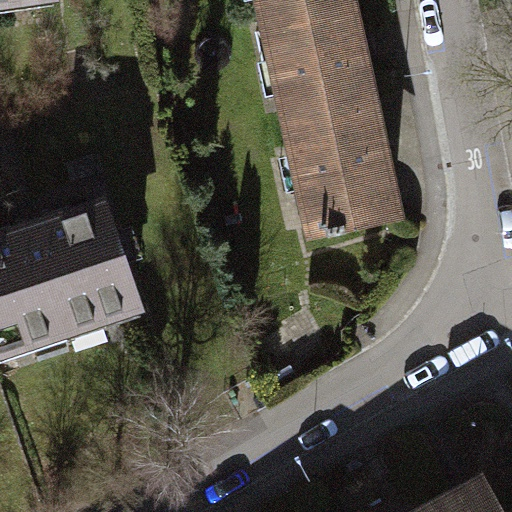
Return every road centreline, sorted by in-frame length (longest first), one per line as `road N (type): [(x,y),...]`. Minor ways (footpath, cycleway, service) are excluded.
road 1 (residential): [(140,511),(408,356),(473,297)]
road 2 (residential): [(458,0),(466,154),(480,228),(473,297)]
